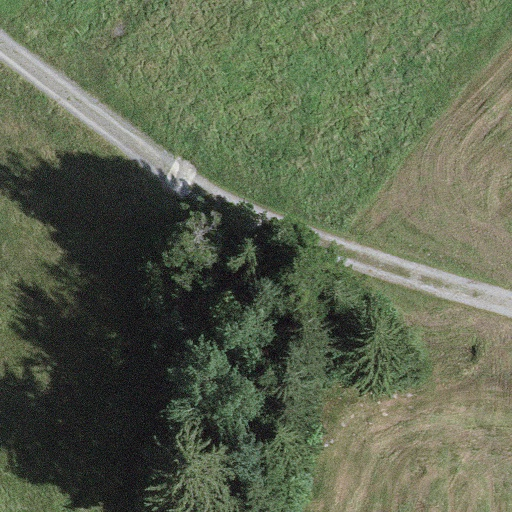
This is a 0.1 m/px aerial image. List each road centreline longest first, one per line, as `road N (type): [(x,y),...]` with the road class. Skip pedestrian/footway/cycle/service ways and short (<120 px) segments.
road 1 (track): [(0,41),(202,197),(511,303)]
road 2 (track): [(55,85),(161,0)]
